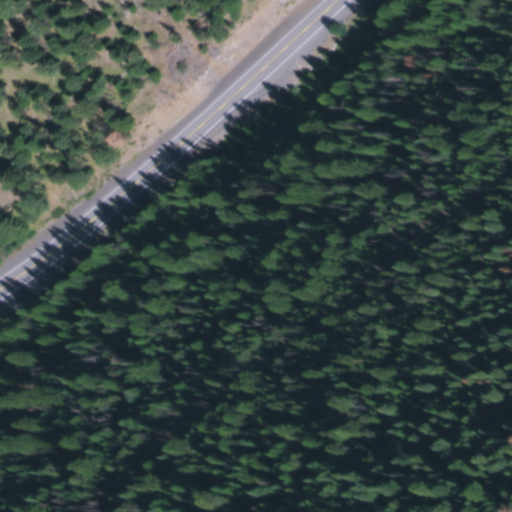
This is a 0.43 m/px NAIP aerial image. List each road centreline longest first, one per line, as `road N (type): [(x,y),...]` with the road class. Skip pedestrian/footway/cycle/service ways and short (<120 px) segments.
road 1 (track): [(131,511),(285,363),(428,279),(511,209)]
road 2 (primary): [(356,0),(189,159),(0,303)]
